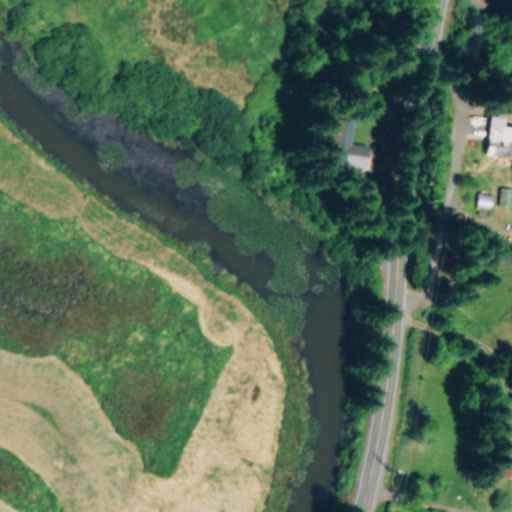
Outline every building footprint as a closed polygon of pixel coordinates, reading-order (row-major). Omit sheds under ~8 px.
[(480,153),(495,154),(494,163),(504,164),(505,153),(511,153),(511,126),(499,126),(499,116),(483,115),(480,153)] [(360,169),(363,141),(345,139),(347,121),(324,118),(320,153),(329,154),(328,166),(360,169)] [(509,187),(495,186),(494,205),(508,206),(509,187)] [(471,207),(486,207),(486,192),(472,192),(471,207)] [(497,476),(511,474),(511,449),(509,422),(491,425),(497,476)]
